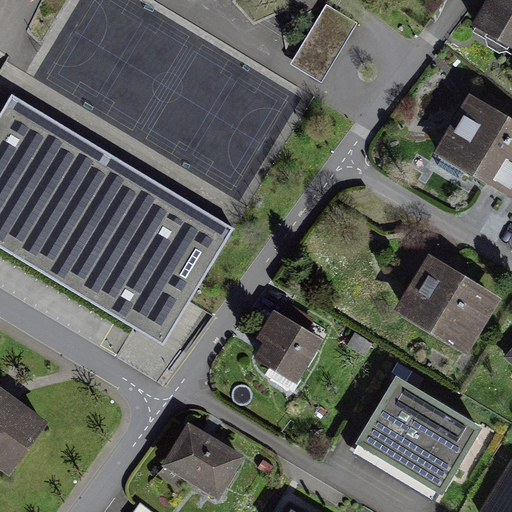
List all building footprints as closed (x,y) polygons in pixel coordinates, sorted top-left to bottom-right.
[(511,0),(487,0),(471,28),(475,29),(473,33),(485,40),(487,48),(499,55),(507,53),(511,55),(511,0)] [(328,7),(293,65),(321,82),(357,24),(328,7)] [(235,229),(12,96),(0,117),(0,247),(163,349),(235,229)] [(511,121),(470,97),(434,156),(511,203),(511,202),(511,121)] [(419,273),(394,313),(466,358),(503,300),(449,269),(452,263),(419,242),(405,265),(419,273)] [(254,363),(296,387),(325,340),(309,331),(316,320),(287,304),(281,315),(275,312),(257,340),(264,345),(254,363)] [(397,379),(356,446),(359,448),(353,457),(432,505),(438,496),(442,499),(483,432),(397,379)] [(0,472),(9,479),(48,425),(0,389),(0,472)] [(188,424),(162,468),(218,503),(245,459),(188,424)] [(511,511),(511,460),(480,511),(511,511)]
